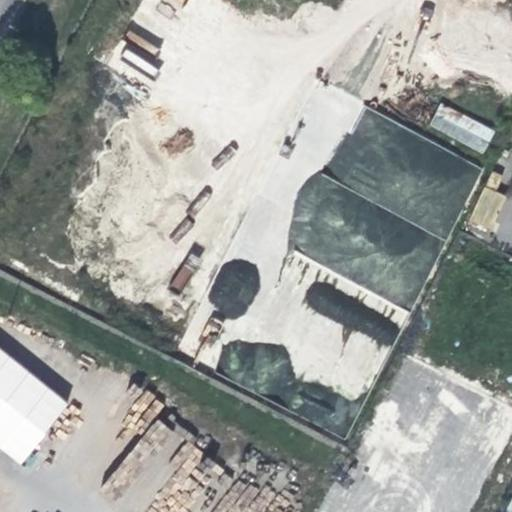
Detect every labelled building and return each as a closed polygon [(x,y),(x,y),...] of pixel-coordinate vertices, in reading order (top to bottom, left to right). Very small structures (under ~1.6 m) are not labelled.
[(484,152),(494,129),(439,105),(429,127),(484,152)] [(441,149),(414,201),(448,218),(474,167),(441,149)] [(483,188),(471,221),(490,228),(502,195),(483,188)] [(234,235),(199,304),(290,352),(325,282),(234,235)] [(382,293),(377,305),(392,312),(398,300),(382,293)] [(363,303),(316,393),(350,411),(397,321),(363,303)] [(170,364),(207,383),(216,366),(179,346),(170,364)] [(0,448),(21,464),(69,402),(0,349),(0,448)]
